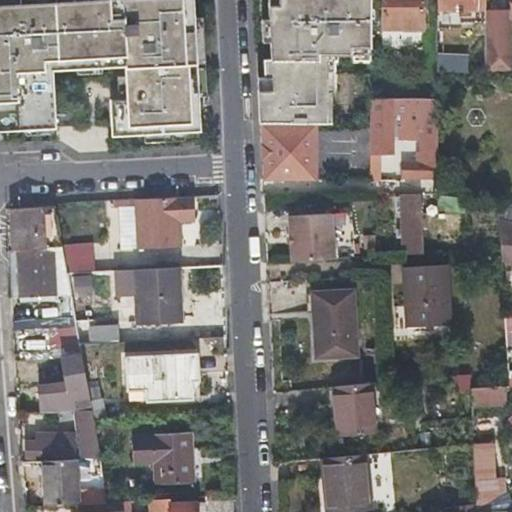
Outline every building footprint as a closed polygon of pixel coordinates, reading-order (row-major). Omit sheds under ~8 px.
[(0,0),(0,141),(202,136),(189,0),(0,0)] [(263,0),(266,110),(367,108),(369,0),(263,0)] [(424,27),(425,10),(424,0),(382,0),(382,27),(424,27)] [(511,16),(511,1),(510,1),(510,8),(485,8),(484,72),(511,73),(510,16),(511,16)] [(370,97),(370,152),(377,152),(392,152),(392,131),(398,131),(398,136),(419,136),(419,153),(417,153),(417,163),(401,163),(401,177),(438,177),(438,163),(438,157),(438,132),(438,97),(370,97)] [(316,121),(259,121),(261,162),(262,178),(316,178),(316,121)] [(455,132),(438,132),(438,157),(455,157),(455,132)] [(438,163),(438,177),(449,177),(449,163),(438,163)] [(423,253),(421,223),(420,193),(399,194),(401,254),(423,253)] [(190,214),(189,194),(131,199),(136,243),(178,240),(176,216),(190,214)] [(499,216),(511,221),(511,203),(503,200),(497,204),(499,216)] [(43,222),(43,217),(42,213),(55,211),(55,206),(12,208),(14,250),(62,246),(59,232),(51,233),(49,222),(43,222)] [(335,258),(332,213),(289,215),(292,261),(335,258)] [(511,221),(499,216),(500,235),(501,255),(511,255),(511,221)] [(494,268),(493,243),(492,218),(480,219),(483,269),(494,268)] [(20,295),(46,293),(44,255),(18,256),(20,295)] [(132,265),(137,317),(179,313),(174,260),(132,265)] [(408,327),(429,326),(451,325),(447,264),(404,267),(408,327)] [(494,268),(483,269),(484,286),(495,285),(494,268)] [(113,304),(112,283),(93,284),(94,305),(113,304)] [(315,359),(335,358),(356,357),(353,292),(312,294),(315,359)] [(90,340),(119,339),(119,324),(89,325),(90,340)] [(143,398),(188,394),(187,371),(190,371),(188,348),(122,353),(125,389),(142,387),(143,398)] [(67,390),(84,387),(79,354),(61,356),(67,390)] [(334,386),(336,412),(338,438),(375,434),(370,383),(334,386)] [(474,386),(474,393),(475,401),(507,400),(506,385),(474,386)] [(87,403),(84,387),(67,390),(40,394),(43,412),(59,410),(59,408),(87,403)] [(125,400),(143,398),(142,387),(125,389),(125,400)] [(63,456),(63,458),(71,457),(72,457),(83,457),(83,455),(96,452),(88,408),(75,409),(76,429),(77,433),(35,435),(35,444),(25,445),(25,458),(63,456)] [(190,477),(189,452),(187,427),(151,431),(152,433),(130,435),(133,460),(154,459),(156,480),(190,477)] [(474,442),(475,483),(497,482),(496,442),(474,442)] [(322,459),(326,487),(329,511),(346,511),(373,509),(367,454),(322,459)] [(71,457),(63,458),(41,460),(44,506),(76,503),(72,457),(71,457)] [(201,511),(200,500),(170,501),(169,495),(148,497),(148,511),(201,511)]
